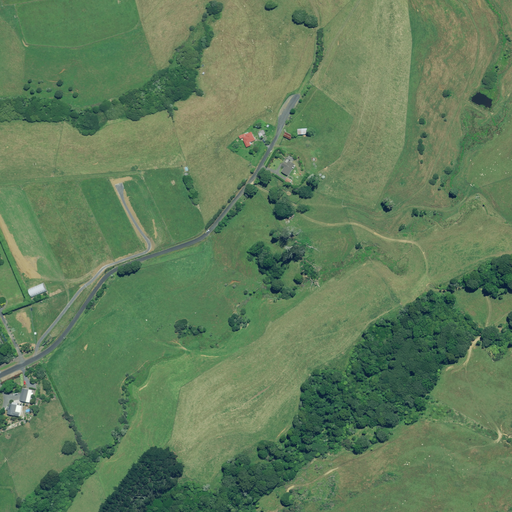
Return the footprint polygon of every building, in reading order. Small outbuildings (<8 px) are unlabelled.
[(249,132),(246,134),(246,133),(240,135),(241,139),(243,138),(244,138),(245,140),(244,140),(248,147),(252,145),(251,143),(256,140),(252,132),(249,133),(249,132)] [(295,164),(290,161),(288,163),(285,161),(282,165),(285,167),(282,172),(288,175),(295,164)] [(47,291),(44,283),(29,290),(32,297),(47,291)] [(0,324),(0,335),(4,344),(9,341),(0,324)] [(33,396),(34,391),(22,388),(20,401),(30,403),(32,395),(33,396)] [(21,417),(23,406),(20,405),(20,403),(13,402),(13,404),(10,404),(10,407),(8,407),(7,410),(9,410),(8,414),(21,417)]
